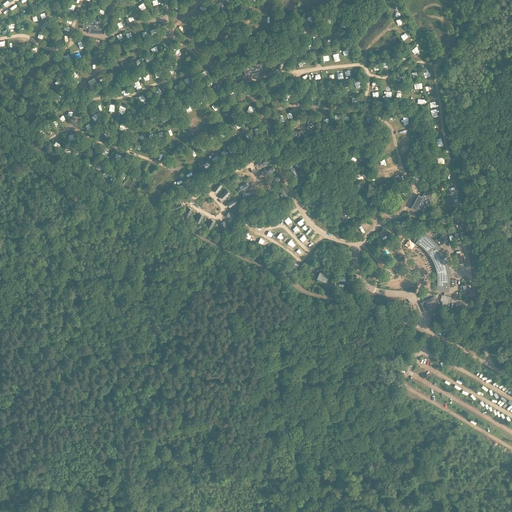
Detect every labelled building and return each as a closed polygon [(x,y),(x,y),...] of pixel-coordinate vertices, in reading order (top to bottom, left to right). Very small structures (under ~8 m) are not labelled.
[(89,29),(88,33),(104,33),(104,27),(100,27),(100,20),(83,20),(82,28),(89,29)] [(416,58),(421,53),(417,49),(412,55),(416,58)] [(246,75),(252,73),(253,77),(268,72),(266,66),(262,67),(260,61),(243,67),(246,75)] [(300,158),(296,162),(300,166),(304,163),(300,158)] [(160,178),(153,174),(151,178),(158,182),(160,178)] [(241,189),(239,190),(239,192),(248,187),(246,183),(240,186),(241,189)] [(458,193),(457,189),(455,189),(454,187),(449,188),(451,195),(458,193)] [(416,211),(418,208),(424,211),(432,195),(425,191),(422,197),(418,195),(411,208),(416,211)] [(150,198),(155,203),(158,200),(153,195),(150,198)] [(227,203),(229,207),(238,203),(235,199),(227,203)] [(200,223),(204,215),(200,213),(196,220),(200,223)] [(211,229),(215,221),(211,219),(207,227),(211,229)] [(430,236),(435,241),(441,234),(437,229),(430,236)] [(278,237),(285,241),(287,237),(281,233),(278,237)] [(438,290),(448,292),(449,287),(449,285),(455,285),(455,280),(449,280),(449,278),(449,276),(449,274),(449,272),(449,270),(448,268),(447,264),(446,259),(444,255),(441,251),(439,247),(444,243),(440,239),(435,243),(432,240),(429,237),(426,235),(422,233),(419,239),(418,238),(417,238),(416,238),(416,239),(415,239),(415,240),(414,240),(414,241),(414,242),(415,243),(415,244),(416,244),(417,244),(418,244),(419,244),(420,243),(422,244),(424,246),(426,248),(428,250),(429,251),(430,253),(432,255),(433,257),(434,258),(435,259),(436,262),(436,263),(437,264),(437,265),(438,267),(438,268),(438,270),(439,271),(439,273),(439,275),(439,276),(439,278),(439,280),(439,282),(439,286),(439,288),(438,290)] [(326,282),(328,276),(327,275),(323,273),(324,271),(318,269),(317,271),(319,272),(317,279),(317,278),(326,281),(325,282),(326,282)] [(441,295),(441,299),(443,299),(443,301),(441,307),(449,309),(451,297),(441,295)] [(434,297),(422,302),(422,305),(423,307),(423,309),(425,311),(426,313),(429,312),(430,316),(440,312),(436,303),(438,303),(437,301),(436,301),(434,297)]
